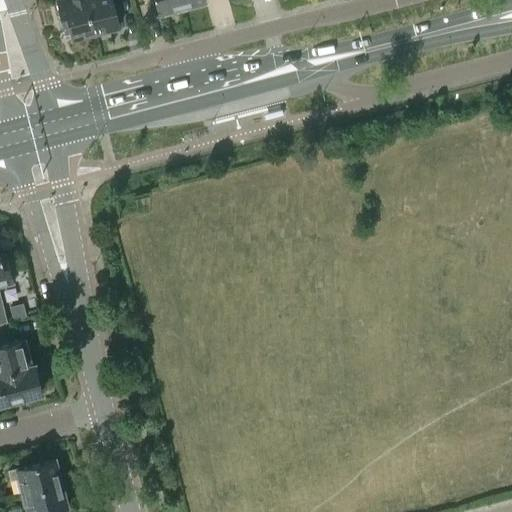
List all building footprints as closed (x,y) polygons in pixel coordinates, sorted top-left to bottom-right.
[(58,0),(56,1),(65,40),(92,33),(83,0),(58,0)] [(83,0),(92,33),(119,26),(112,0),(83,0)] [(169,13),(181,10),(178,0),(153,0),(156,13),(169,10),(169,13)] [(205,0),(178,0),(181,10),(193,7),(193,4),(206,1),(205,0)] [(0,284),(12,282),(5,254),(0,255),(0,284)] [(24,315),(21,303),(9,306),(13,318),(24,315)] [(22,339),(0,344),(0,372),(29,365),(22,339)] [(0,402),(40,392),(33,364),(29,365),(0,372),(0,402)] [(16,468),(7,471),(10,481),(19,478),(22,492),(63,481),(60,468),(55,469),(52,458),(16,468)] [(67,494),(63,481),(22,492),(27,511),(44,511),(65,507),(62,496),(67,494)]
